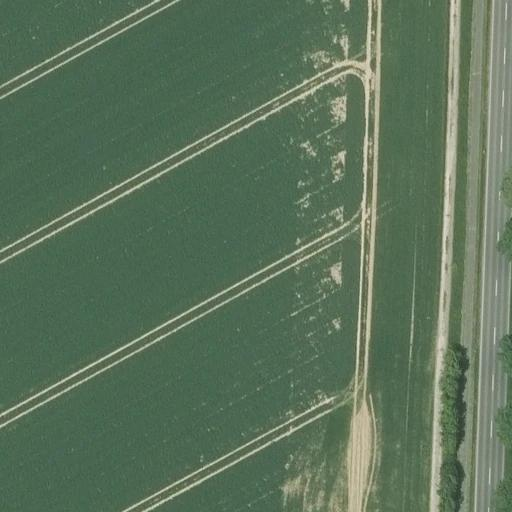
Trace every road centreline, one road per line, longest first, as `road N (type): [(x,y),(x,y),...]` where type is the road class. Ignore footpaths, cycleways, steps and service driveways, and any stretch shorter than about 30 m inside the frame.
road 1 (track): [(435,511),(455,0)]
road 2 (secondary): [(487,511),(505,0)]
